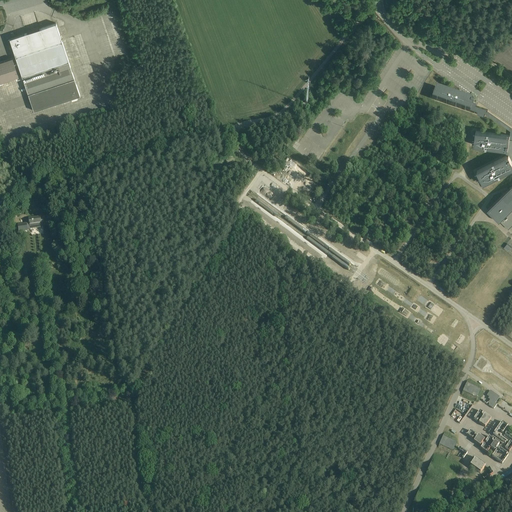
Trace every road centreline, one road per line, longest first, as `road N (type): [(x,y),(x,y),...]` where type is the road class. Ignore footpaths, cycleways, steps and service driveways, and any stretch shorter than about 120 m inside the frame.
road 1 (track): [(144,156),(176,175),(200,256),(274,275),(307,511)]
road 2 (unclassified): [(20,193),(280,114),(377,0)]
road 3 (track): [(511,77),(403,0)]
